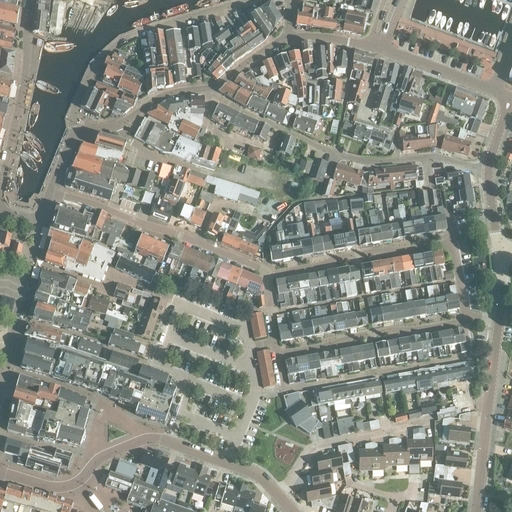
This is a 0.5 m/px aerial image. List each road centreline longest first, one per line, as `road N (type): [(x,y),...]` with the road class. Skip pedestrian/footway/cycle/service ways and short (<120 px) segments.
road 1 (unclassified): [(71,135),(94,70),(121,40),(253,0)]
road 2 (residential): [(266,275),(50,193)]
road 3 (residential): [(277,355),(284,391),(470,357)]
road 4 (residential): [(211,90),(334,154),(398,160)]
road 5 (tertiary): [(478,511),(499,314)]
road 6 (residential): [(0,188),(23,85),(29,0)]
road 7 (residential): [(277,355),(464,319)]
road 8 (residential): [(452,241),(266,275)]
road 9 (residential): [(169,443),(149,437),(112,452),(77,483),(53,487),(0,473)]
road 10 (residential): [(279,497),(316,446),(435,418)]
road 11 (unclassified): [(169,443),(252,472),(279,497)]
